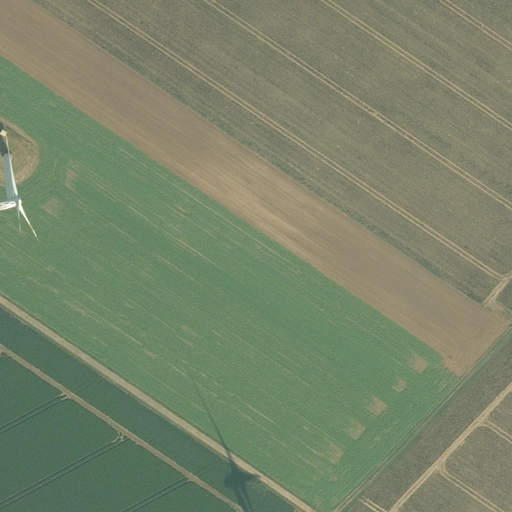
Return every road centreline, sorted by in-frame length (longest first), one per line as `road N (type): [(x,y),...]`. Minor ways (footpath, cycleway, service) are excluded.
road 1 (track): [(0,298),(311,511)]
road 2 (track): [(334,511),(511,327)]
